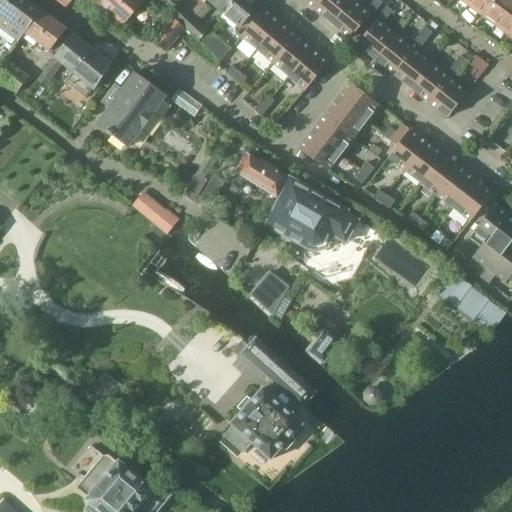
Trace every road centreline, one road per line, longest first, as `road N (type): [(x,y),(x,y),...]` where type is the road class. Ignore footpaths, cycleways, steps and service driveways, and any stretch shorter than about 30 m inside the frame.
road 1 (residential): [(279,149),(157,63),(40,0)]
road 2 (residential): [(448,137),(347,61)]
